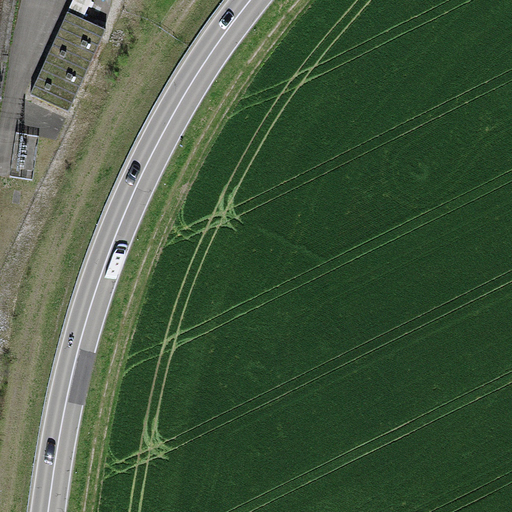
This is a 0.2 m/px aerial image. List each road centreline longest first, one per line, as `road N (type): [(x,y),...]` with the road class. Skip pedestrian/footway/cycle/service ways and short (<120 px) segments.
road 1 (track): [(304,0),(243,76),(161,228),(120,347),(88,511)]
road 2 (trunk): [(250,0),(186,91),(122,218),(78,348),(48,511)]
road 3 (track): [(189,0),(136,70),(51,252),(24,346),(0,508)]
